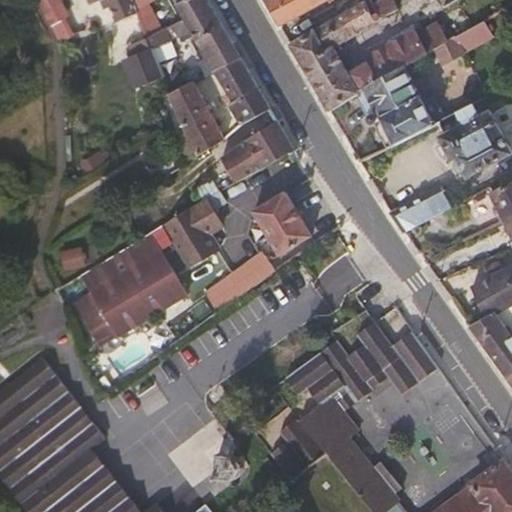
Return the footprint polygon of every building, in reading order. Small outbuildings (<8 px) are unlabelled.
[(0,0),(0,11),(13,5),(10,0),(0,0)] [(66,17),(59,0),(41,0),(40,1),(52,24),(66,17)] [(138,13),(133,0),(91,0),(92,2),(97,0),(110,0),(119,21),(122,19),(125,25),(132,22),(129,16),(138,13)] [(240,57),(205,0),(178,0),(174,2),(185,21),(180,23),(156,33),(147,37),(151,48),(135,53),(125,57),(135,85),(162,76),(168,94),(189,83),(170,37),(177,34),(178,36),(191,30),(213,70),(215,69),(240,57)] [(133,0),(138,13),(147,37),(156,33),(143,0),(133,0)] [(264,0),(279,25),(326,0),(264,0)] [(332,46),(396,9),(391,0),(376,0),(373,2),(371,0),(361,0),(321,26),(332,46)] [(444,60),(491,33),(483,19),(451,38),(436,46),(444,60)] [(404,65),(436,46),(451,38),(445,28),(440,30),(436,23),(417,34),(414,28),(363,58),(364,61),(376,81),(404,65)] [(348,72),(332,46),(321,26),(316,29),(314,29),(290,44),(328,108),(357,91),(365,87),(376,81),(364,61),(348,72)] [(151,48),(147,37),(130,44),(135,53),(151,48)] [(221,80),(246,68),(240,57),(215,69),(221,80)] [(433,122),(404,65),(376,81),(365,87),(357,91),(373,122),(374,120),(388,146),(433,122)] [(232,101),(257,87),(246,68),(221,80),(228,92),(232,101)] [(225,139),(193,80),(189,83),(168,94),(197,156),(225,139)] [(484,95),(478,85),(462,93),(468,103),(470,102),(484,95)] [(248,120),(270,108),(257,87),(232,101),(242,124),(248,120)] [(232,101),(228,92),(222,95),(227,104),(232,101)] [(511,151),(488,109),(477,115),(470,102),(468,103),(456,110),(462,122),(451,128),(447,122),(440,126),(444,132),(440,135),(451,156),(456,154),(457,157),(453,160),(454,167),(459,171),(463,169),(467,175),(511,151)] [(294,148),(278,122),(270,108),(248,120),(257,136),(246,143),(246,144),(225,156),(238,180),(294,148)] [(222,189),(216,176),(197,188),(203,200),(219,190),(222,189)] [(503,218),(511,213),(511,177),(488,189),(503,218)] [(404,231),(458,202),(455,197),(449,200),(441,184),(390,212),(404,231)] [(222,224),(213,209),(226,201),(219,190),(203,200),(164,224),(190,265),(218,249),(219,247),(209,232),(222,224)] [(253,209),(263,225),(257,229),(265,243),(271,239),(280,253),(311,234),(285,191),(253,209)] [(511,213),(503,218),(511,234),(511,213)] [(186,292),(150,232),(81,273),(92,290),(75,302),(101,344),(186,292)] [(245,290),(276,268),(265,253),(260,252),(259,253),(233,272),(245,290)] [(511,263),(471,285),(484,314),(495,308),(496,311),(511,301),(511,263)] [(245,290),(233,272),(206,291),(211,301),(218,310),(245,290)] [(374,287),(360,295),(370,312),(384,304),(374,287)] [(143,364),(218,310),(211,301),(136,354),(143,364)] [(511,301),(496,311),(495,308),(484,314),(470,323),(507,374),(511,370),(511,301)] [(320,402),(299,417),(298,418),(296,416),(279,428),(286,438),(269,450),(274,457),(290,478),(324,451),(373,511),(511,511),(511,467),(504,457),(472,480),(473,483),(438,508),(432,511),(409,511),(393,492),(402,485),(381,458),(372,465),(348,436),(358,427),(344,409),(390,375),(403,393),(440,367),(414,331),(393,345),(375,321),(358,332),(364,341),(349,352),(337,338),(286,375),(299,393),(308,387),(320,402)] [(164,511),(161,507),(156,502),(142,511),(91,448),(105,436),(92,420),(87,425),(75,409),(79,405),(41,358),(0,390),(0,475),(29,511),(164,511)] [(215,435),(217,472),(241,471),(239,434),(215,435)] [(494,443),(489,437),(485,440),(490,446),(494,443)]
